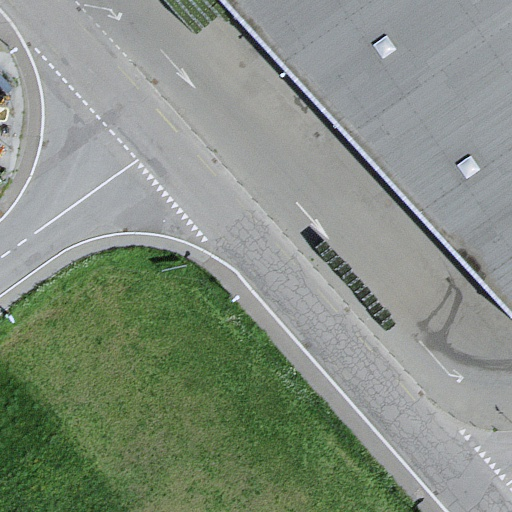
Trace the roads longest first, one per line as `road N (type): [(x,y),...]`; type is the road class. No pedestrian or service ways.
road 1 (residential): [(449,499),(143,164)]
road 2 (residential): [(143,164),(23,0)]
road 3 (residential): [(143,164),(0,265)]
